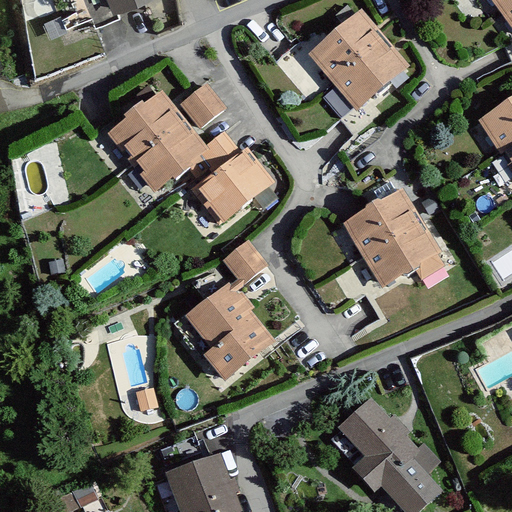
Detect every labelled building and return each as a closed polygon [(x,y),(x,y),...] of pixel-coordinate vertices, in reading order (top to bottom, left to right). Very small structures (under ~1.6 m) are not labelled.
[(84,0),(97,28),(158,0),(84,0)] [(511,0),(497,0),(511,20),(511,0)] [(364,20),(318,61),(363,112),(409,72),(364,20)] [(225,110),(208,89),(186,107),(203,128),(225,110)] [(178,117),(164,101),(115,141),(159,196),(209,155),(195,138),(191,142),(173,121),(178,117)] [(511,113),(490,128),(511,161),(511,113)] [(246,162),(228,140),(206,158),(224,179),(202,197),(221,220),(237,207),(242,214),(275,188),(250,159),(246,162)] [(376,203),(348,221),(389,282),(440,249),(407,198),(383,213),(376,203)] [(250,245),(229,262),(245,282),(267,266),(250,245)] [(251,310),(233,286),(190,319),(215,352),(209,356),(227,380),(273,344),(249,312),(251,310)] [(389,422),(371,402),(341,428),(370,460),(358,471),(375,490),(382,484),(407,511),(415,511),(440,490),(411,458),(418,452),(404,436),(407,433),(394,418),(389,422)] [(218,454),(168,473),(182,511),(224,511),(238,507),(218,454)]
